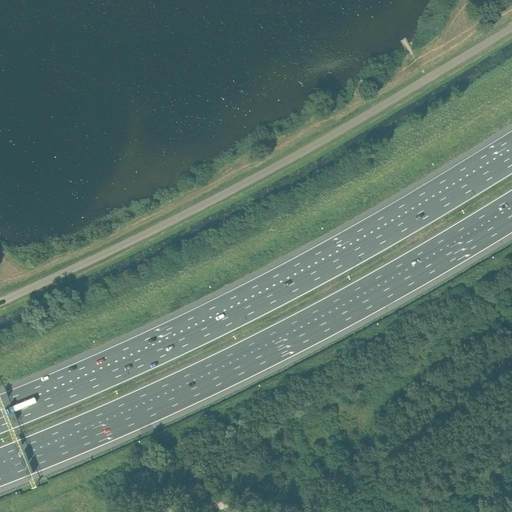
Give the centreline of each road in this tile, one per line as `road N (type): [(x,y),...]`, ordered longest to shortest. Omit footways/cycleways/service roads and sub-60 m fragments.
road 1 (unclassified): [(0,301),(237,186),(511,27)]
road 2 (motorway): [(511,151),(250,301),(0,414)]
road 3 (motorway): [(0,464),(279,342),(511,208)]
